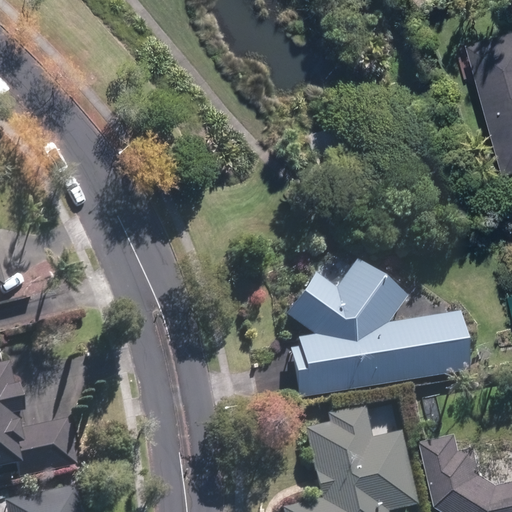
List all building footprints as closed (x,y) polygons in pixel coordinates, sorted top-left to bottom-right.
[(511,34),(477,44),(510,173),(511,172),(511,34)] [(410,292),(358,253),(337,284),(317,270),(286,314),(312,332),(298,334),(300,343),(292,344),(299,397),(471,371),(463,309),(388,321),(410,292)] [(15,387),(10,361),(0,362),(0,463),(16,460),(20,477),(78,464),(67,414),(26,423),(24,413),(29,411),(23,385),(15,387)] [(369,418),(364,403),(328,410),(331,426),(306,431),(320,495),(283,503),(284,511),(389,511),(389,509),(418,503),(403,428),(394,430),(391,413),(369,418)] [(511,511),(511,482),(505,484),(486,474),(478,445),(465,448),(461,432),(427,441),(442,508),(448,511),(511,511)] [(79,511),(71,486),(6,502),(8,511),(79,511)]
